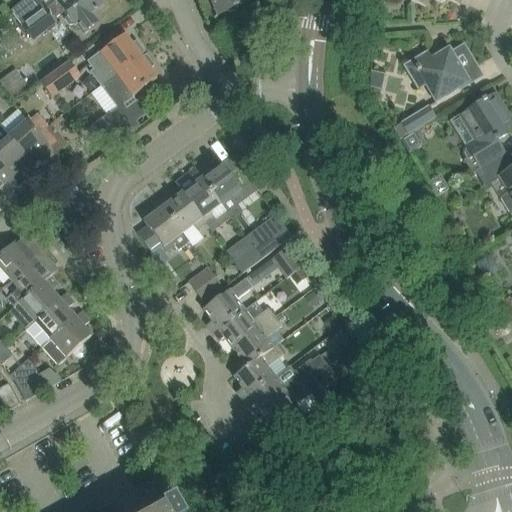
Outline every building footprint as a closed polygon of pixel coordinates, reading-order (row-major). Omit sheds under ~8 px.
[(30,0),(25,0),(11,12),(22,27),(32,41),(56,23),(54,20),(64,13),(66,16),(65,20),(69,26),(73,26),(74,28),(77,26),(84,35),(99,25),(92,15),(103,6),(98,0),(57,0),(55,1),(56,3),(41,14),(30,0)] [(211,0),(218,16),(253,2),(253,1),(249,2),(248,0),(211,0)] [(371,0),(372,14),(374,14),(384,14),(383,0),(371,0)] [(459,6),(462,0),(407,0),(426,8),(429,0),(433,0),(434,1),(441,4),(445,2),(446,0),(459,6)] [(102,88),(141,58),(140,56),(144,53),(136,43),(132,46),(125,36),(89,63),(95,71),(91,73),(102,88)] [(436,105),(470,84),(469,83),(479,76),(480,78),(481,77),(463,48),(452,55),(449,50),(432,60),(428,53),(404,68),(419,92),(426,88),(436,105)] [(142,59),(141,58),(102,88),(111,101),(116,98),(123,107),(135,98),(133,97),(157,79),(150,70),(154,67),(147,56),(142,59)] [(69,61),(40,83),(53,100),(82,78),(69,61)] [(16,71),(0,83),(14,101),(30,89),(16,71)] [(472,176),(505,155),(497,143),(511,133),(511,131),(506,122),(510,119),(496,96),(486,102),(485,101),(482,103),(482,104),(458,119),(447,125),(461,147),(464,145),(467,149),(464,156),(467,161),(464,163),(472,176)] [(429,108),(402,125),(409,135),(414,132),(435,119),(429,108)] [(104,139),(127,121),(118,109),(117,109),(94,126),(104,139)] [(38,114),(27,122),(40,137),(46,132),(47,131),(50,128),(38,114)] [(27,122),(9,138),(31,163),(36,158),(43,166),(56,154),(40,137),(27,122)] [(409,135),(401,141),(409,154),(419,147),(420,142),(414,132),(409,135)] [(9,138),(0,146),(0,164),(13,179),(18,175),(24,182),(37,171),(31,163),(9,138)] [(500,199),(511,219),(511,170),(511,171),(503,158),(506,156),(505,155),(472,176),(473,177),(476,175),(484,187),(502,176),(511,192),(500,199)] [(206,169),(198,174),(221,206),(231,198),(234,202),(244,195),(241,191),(251,183),(234,160),(223,168),(221,165),(220,166),(220,167),(210,174),(206,169)] [(0,164),(0,190),(6,198),(19,186),(13,179),(0,164)] [(226,212),(221,206),(198,174),(195,171),(176,185),(183,195),(207,227),(226,212)] [(160,203),(183,235),(193,227),(198,234),(207,227),(183,195),(171,203),(167,197),(160,203)] [(166,253),(174,247),(178,252),(190,244),(183,235),(160,203),(151,209),(156,215),(146,222),(145,222),(144,223),(148,229),(138,236),(151,255),(162,247),(166,253)] [(282,225),(265,237),(268,241),(275,251),(292,238),(282,225)] [(0,257),(0,270),(10,281),(41,253),(25,235),(0,257)] [(268,241),(255,251),(262,260),(275,251),(268,241)] [(286,248),(270,261),(271,261),(271,262),(278,271),(285,281),(290,277),(301,269),(302,268),(286,248)] [(249,270),(262,260),(255,251),(242,260),(249,270)] [(50,278),(46,273),(53,266),(41,253),(10,281),(18,291),(7,300),(15,309),(19,305),(20,306),(50,278)] [(189,284),(196,294),(217,280),(209,269),(189,284)] [(301,269),(290,277),(297,286),(308,278),(301,269)] [(35,323),(66,296),(66,295),(59,301),(51,293),(58,287),(50,278),(20,306),(35,323)] [(217,280),(196,294),(204,304),(224,289),(217,280)] [(212,323),(207,328),(213,336),(243,313),(236,303),(253,290),(246,280),(220,299),(204,312),(212,323)] [(316,292),(306,299),(313,308),(323,301),(316,292)] [(35,324),(26,332),(42,350),(51,342),(82,314),(81,313),(75,319),(67,311),(74,305),(66,296),(35,323),(35,324)] [(251,323),(243,313),(213,336),(218,343),(224,339),(232,350),(274,319),(268,311),(251,323)] [(82,314),(51,342),(42,350),(58,368),(72,355),(75,359),(80,360),(84,358),(87,354),(87,349),(83,345),(91,338),(83,329),(90,323),(82,314)] [(327,322),(326,327),(332,335),(343,327),(335,316),(327,322)] [(281,328),(274,319),(232,350),(241,362),(235,366),(241,373),(271,351),(264,341),(281,328)] [(237,395),(243,402),(274,379),(266,368),(282,356),(276,347),(271,351),(241,373),(234,378),(243,390),(237,395)] [(13,357),(6,349),(0,354),(0,366),(1,368),(13,357)] [(364,351),(353,359),(361,371),(373,362),(364,351)] [(329,352),(320,358),(329,369),(337,363),(329,352)] [(282,389),(274,379),(243,402),(249,410),(255,406),(263,417),(305,386),(329,369),(320,358),(319,357),(311,363),(310,361),(294,372),(298,377),(282,389)] [(10,377),(10,378),(14,381),(26,403),(47,391),(29,359),(10,377)] [(0,389),(0,417),(20,406),(8,384),(0,389)] [(311,395),(305,386),(263,417),(272,429),(266,433),(272,441),(303,418),(295,407),(311,395)] [(167,509),(161,511),(180,511),(175,502),(167,507),(167,509)]
